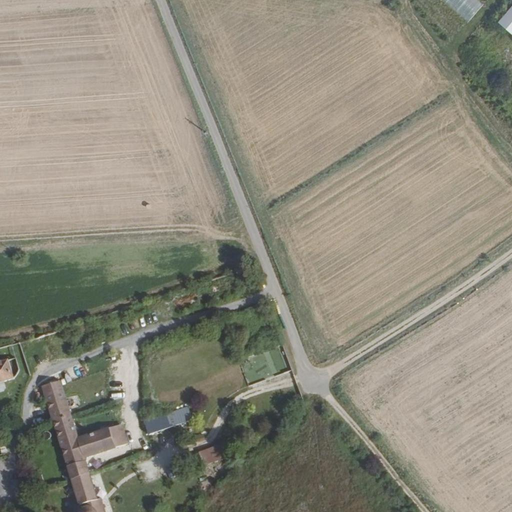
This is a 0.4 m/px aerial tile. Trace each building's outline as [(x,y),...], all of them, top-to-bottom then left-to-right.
[(442,0),(468,23),(484,5),(478,0),(442,0)] [(511,5),(500,19),(511,29),(511,5)] [(3,359),(0,359),(0,389),(0,388),(0,380),(9,378),(3,359)] [(56,382),(38,388),(40,396),(59,390),(56,382)] [(40,396),(41,401),(51,431),(69,425),(67,418),(59,390),(40,396)] [(187,406),(144,420),(149,433),(191,419),(187,406)] [(69,425),(51,431),(66,480),(84,473),(79,457),(120,444),(113,423),(73,437),(69,425)] [(237,454),(231,439),(199,451),(205,466),(237,454)] [(84,473),(66,480),(74,505),(79,503),(81,507),(79,508),(78,509),(76,510),(74,511),(96,511),(90,492),(93,491),(88,476),(85,476),(84,473)]
